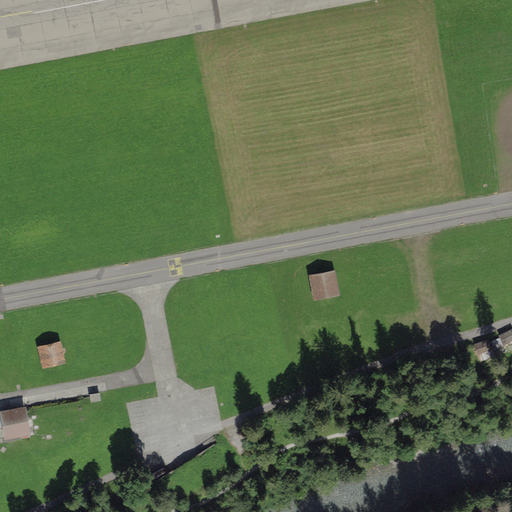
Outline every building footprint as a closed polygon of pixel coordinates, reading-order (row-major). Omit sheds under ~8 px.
[(334,273),(311,278),(314,296),(338,292),(334,273)] [(511,330),(500,336),(504,344),(511,339),(511,330)] [(486,350),(491,349),(488,340),(475,345),(481,360),(488,357),(486,350)] [(65,360),(61,343),(39,349),(42,365),(65,360)] [(2,413),(6,436),(29,432),(25,409),(2,413)]
